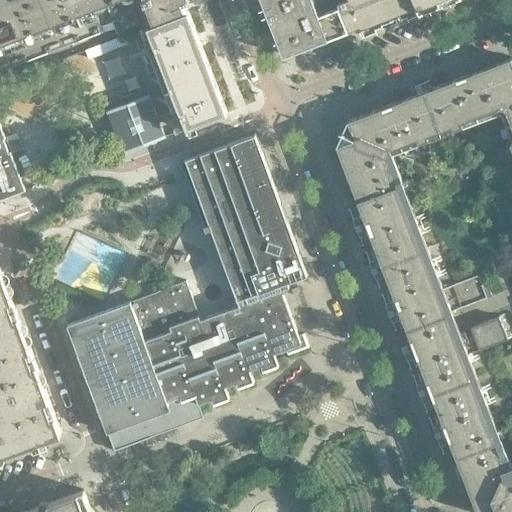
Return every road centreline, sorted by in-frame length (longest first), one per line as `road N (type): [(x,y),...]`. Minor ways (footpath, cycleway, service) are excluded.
road 1 (residential): [(276,110),(424,511)]
road 2 (residential): [(96,456),(6,222),(0,224)]
road 3 (residential): [(511,15),(276,110)]
